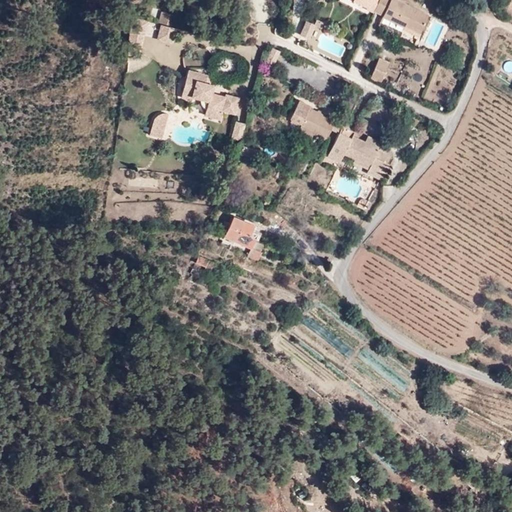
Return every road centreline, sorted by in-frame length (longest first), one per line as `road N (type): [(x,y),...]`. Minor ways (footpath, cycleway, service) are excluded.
road 1 (unclassified): [(511,387),(421,354),(350,303),(340,282),(348,252),(435,156),(450,127)]
road 2 (residential): [(450,127),(268,31)]
road 3 (unclassified): [(450,127),(488,36),(483,17),(455,0)]
